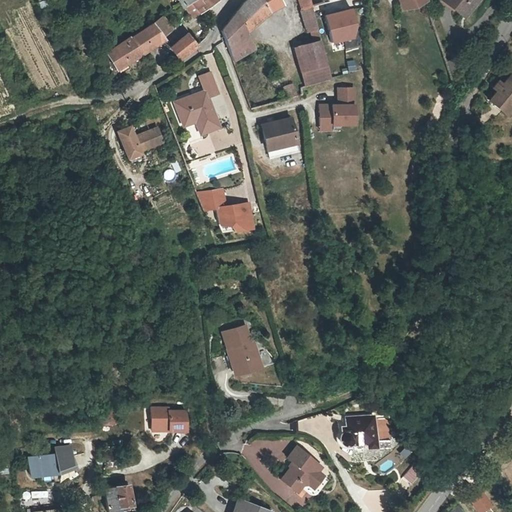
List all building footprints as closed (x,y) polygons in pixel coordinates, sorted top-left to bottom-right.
[(215,0),(194,0),(200,10),(207,5),(215,0)] [(226,46),(241,33),(270,11),(282,4),(279,0),(243,0),(242,1),(220,31),(226,46)] [(308,0),(298,0),(302,9),(301,10),(308,33),(311,32),(314,41),(320,40),(311,7),(308,0)] [(423,0),(407,0),(402,2),(404,8),(425,2),(424,1),(423,0)] [(443,0),(461,15),(472,0),(443,0)] [(324,15),(331,45),(359,38),(351,8),(324,15)] [(162,15),(153,21),(161,34),(169,29),(162,15)] [(163,38),(161,34),(153,21),(143,27),(106,50),(115,68),(163,38)] [(177,59),(195,45),(186,33),(169,47),(177,59)] [(250,49),(241,33),(226,46),(231,60),(250,49)] [(322,46),(320,40),(314,41),(301,45),(307,69),(327,64),(322,46)] [(331,78),(327,64),(307,69),(311,83),(331,78)] [(507,110),(511,103),(511,99),(510,98),(511,95),(511,73),(508,71),(501,79),(495,86),(489,94),(507,110)] [(194,132),(214,127),(205,97),(216,93),(209,72),(199,75),(203,91),(204,93),(190,97),(189,95),(171,100),(176,117),(178,123),(191,120),(194,132)] [(491,83),(495,86),(501,79),(498,76),(491,83)] [(295,83),(286,85),(289,98),(298,96),(295,83)] [(355,86),(336,86),(336,104),(318,104),(319,132),(331,132),(331,126),(356,126),(355,86)] [(295,142),(290,118),(262,125),(267,148),(295,142)] [(155,125),(118,140),(127,161),(140,155),(137,149),(160,140),(155,125)] [(420,178),(420,165),(410,165),(410,178),(420,178)] [(248,228),(245,202),(222,205),(220,188),(210,190),(194,191),(195,195),(200,209),(212,207),(214,221),(214,223),(229,222),(230,230),(248,228)] [(229,222),(214,223),(218,232),(230,230),(229,222)] [(239,370),(262,362),(255,342),(251,343),(244,320),(220,328),(232,363),(236,362),(239,370)] [(156,403),(156,422),(173,422),(173,425),(189,426),(190,406),(174,406),(174,403),(156,403)] [(346,420),(347,427),(353,426),(354,437),(371,436),(371,439),(381,438),(378,407),(350,410),(350,420),(346,420)] [(116,423),(113,414),(99,418),(102,428),(116,423)] [(353,426),(347,427),(345,428),(345,430),(345,432),(345,434),(346,436),(347,437),(349,438),(352,438),(354,437),(353,426)] [(50,446),(51,454),(53,468),(70,463),(67,455),(65,444),(50,446)] [(312,483),(318,488),(324,480),(315,472),(307,466),(310,461),(292,446),(282,459),(289,464),(276,480),(291,493),(297,485),(304,484),(307,486),(311,485),(312,483)] [(51,454),(27,457),(29,474),(53,471),(53,468),(51,454)] [(318,467),(310,461),(307,466),(315,472),(318,467)] [(125,483),(101,486),(104,511),(116,509),(116,505),(128,504),(125,483)] [(308,499),(318,488),(312,483),(311,485),(307,486),(304,484),(297,485),(291,493),(301,501),(303,501),(304,501),(306,500),(307,500),(308,499)] [(233,497),(227,511),(266,511),(267,510),(233,497)]
